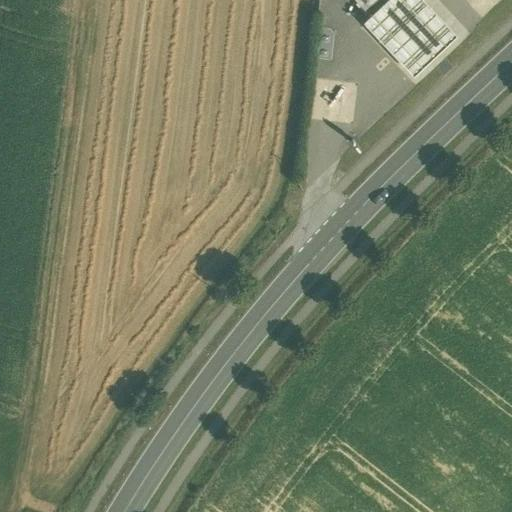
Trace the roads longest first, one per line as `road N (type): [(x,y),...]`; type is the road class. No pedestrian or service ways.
road 1 (primary): [(124,511),(267,311),(384,183),(511,62)]
road 2 (track): [(86,0),(14,511)]
